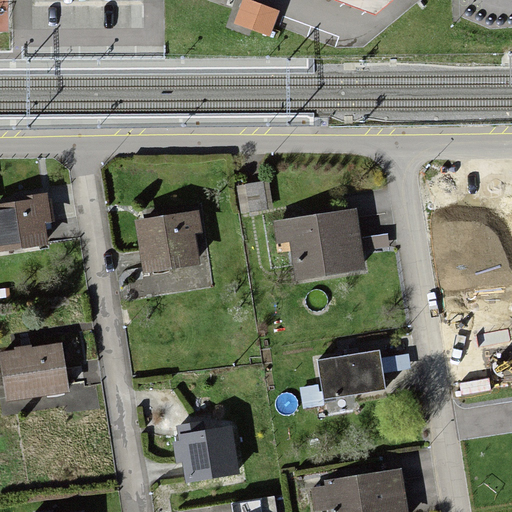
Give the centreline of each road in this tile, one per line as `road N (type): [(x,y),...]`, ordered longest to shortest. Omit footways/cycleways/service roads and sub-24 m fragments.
road 1 (residential): [(458,511),(402,145)]
road 2 (residential): [(141,511),(84,146)]
road 3 (residential): [(84,146),(402,145)]
